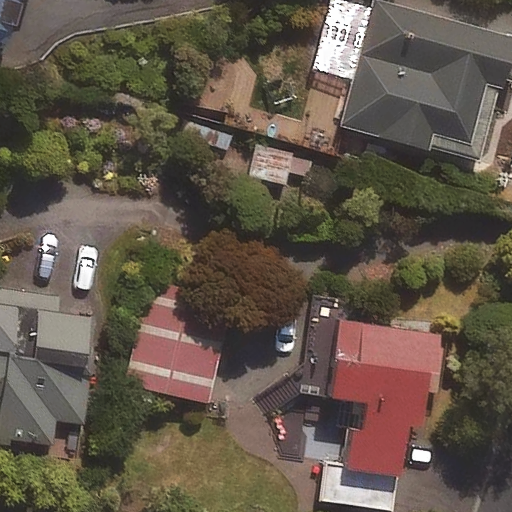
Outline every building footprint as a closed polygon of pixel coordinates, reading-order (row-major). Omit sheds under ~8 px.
[(0,0),(0,34),(9,0),(0,0)] [(511,69),(511,37),(371,0),(369,0),(337,124),(472,160),(494,76),(509,80),(511,69)] [(226,307),(147,286),(122,382),(202,402),(226,307)] [(52,296),(0,289),(0,439),(42,445),(46,417),(73,420),(87,317),(50,312),(52,296)] [(425,368),(430,331),(271,311),(261,387),(349,398),(340,465),(321,463),(316,499),(386,508),(396,420),(410,421),(416,367),(425,368)]
